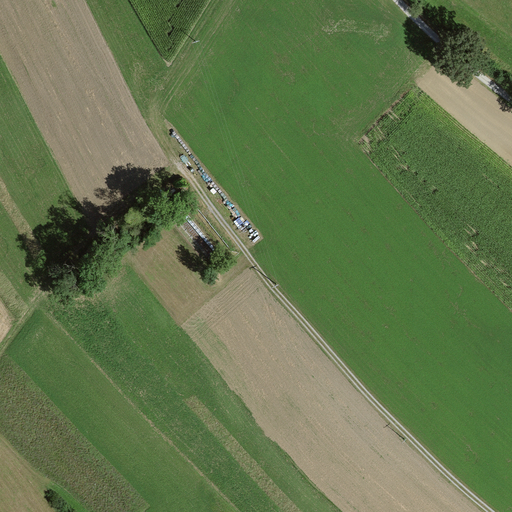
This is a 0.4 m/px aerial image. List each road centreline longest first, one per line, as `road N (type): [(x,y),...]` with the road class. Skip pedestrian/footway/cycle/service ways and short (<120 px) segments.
road 1 (track): [(219,0),(150,103),(162,140),(343,367),(491,511)]
road 2 (track): [(181,165),(59,262),(0,343)]
road 3 (track): [(398,0),(511,95)]
